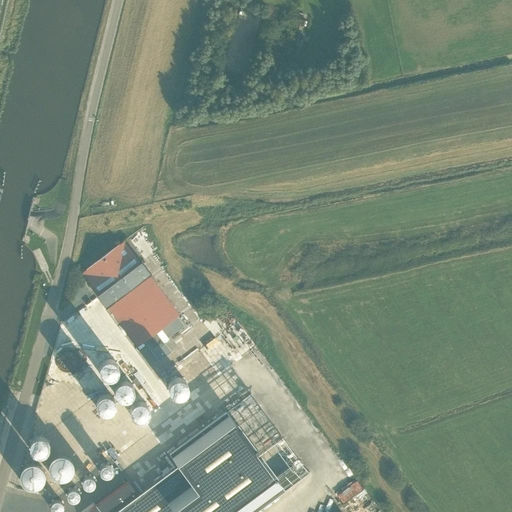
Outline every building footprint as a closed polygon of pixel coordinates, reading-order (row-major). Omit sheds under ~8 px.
[(139,343),(144,339),(160,361),(172,352),(166,344),(170,340),(169,338),(184,326),(178,316),(180,314),(125,242),(95,266),(110,286),(98,295),(107,307),(111,304),(134,335),(133,335),(139,343)] [(206,359),(209,360),(212,360),(215,357),(215,355),(215,352),(213,349),(210,348),(207,349),(204,351),(203,354),(204,357),(206,359)] [(187,378),(191,378),(193,377),(195,375),(196,373),(196,370),(194,367),(191,366),(188,366),(185,368),(184,372),(185,375),(187,378)] [(101,395),(105,396),(109,396),(112,394),(115,392),(117,389),(117,385),(116,381),(114,377),(110,375),(105,374),(101,376),(98,379),(96,383),(95,388),(97,392),(101,395)] [(130,406),(134,406),(138,405),(141,403),(143,400),(144,396),(144,393),(142,389),(139,386),(135,384),(131,384),(127,386),(124,390),(122,394),(123,399),(126,403),(130,406)] [(78,407),(83,407),(87,406),(90,403),(92,399),(92,395),(91,391),(88,388),(84,386),(80,385),(76,386),(73,389),(71,393),(70,397),(71,402),(74,405),(78,407)] [(107,421),(111,423),(115,423),(119,422),(122,419),(124,415),(125,411),(123,407),(120,403),(116,401),(111,401),(107,403),(104,406),(103,410),(103,414),(104,418),(107,421)] [(49,424),(54,423),(58,421),(61,416),(61,411),(59,407),(56,403),(51,402),(46,403),(42,406),(40,410),(40,415),(42,419),(45,422),(49,424)] [(129,483),(96,507),(95,508),(94,509),(93,510),(92,511),(91,511),(256,511),(285,491),(226,411),(169,454),(178,466),(138,496),(129,483)] [(70,432),(74,434),(78,434),(80,433),(81,432),(84,430),(86,426),(87,422),(86,418),(83,414),(79,412),(74,412),(70,413),(67,416),(65,420),(65,425),(67,429),(70,432)] [(279,453),(280,456),(283,459),(287,460),(291,459),(294,457),(296,453),(296,449),(295,445),(291,442),(287,442),(283,443),(280,445),(278,449),(279,453)] [(314,483),(317,486),(321,489),(326,489),(330,488),(334,484),(336,480),(336,475),(334,471),(331,468),(326,466),(321,466),(318,468),(315,471),(313,475),(313,479),(314,483)] [(62,483),(63,471),(40,470),(39,483),(51,484),(50,491),(57,492),(57,482),(62,483)] [(300,511),(301,509),(300,504),(297,501),(293,498),(289,498),(285,498),(281,501),(278,504),(277,508),(277,511),(300,511)]
